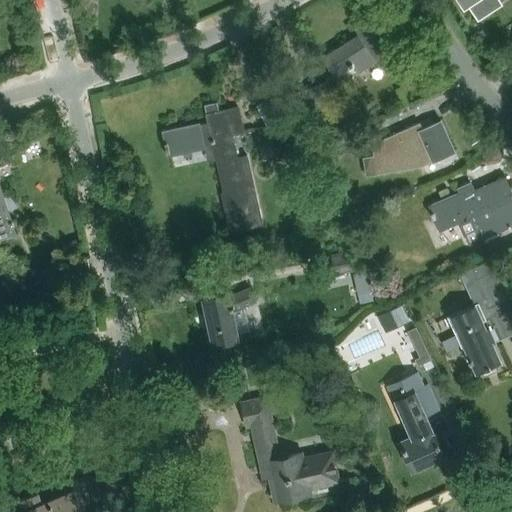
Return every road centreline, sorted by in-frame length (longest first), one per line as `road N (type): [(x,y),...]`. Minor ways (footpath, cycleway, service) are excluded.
road 1 (residential): [(163,511),(71,82)]
road 2 (residential): [(71,82),(232,30),(286,0)]
road 3 (residential): [(510,119),(466,76),(418,0)]
